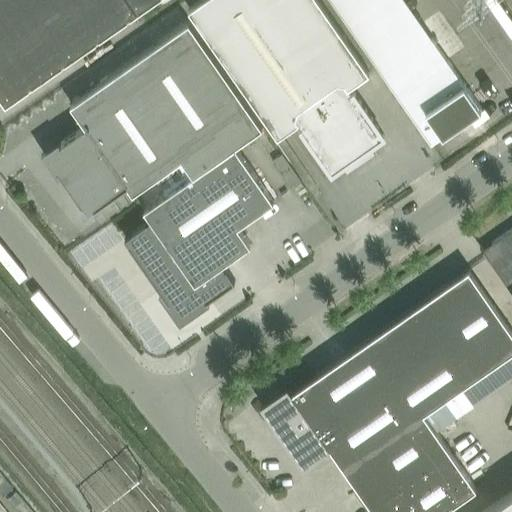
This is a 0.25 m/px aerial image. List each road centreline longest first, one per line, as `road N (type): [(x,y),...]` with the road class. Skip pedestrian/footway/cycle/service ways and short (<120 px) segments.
road 1 (unclassified): [(166,409),(511,163)]
road 2 (unclassified): [(166,409),(0,208)]
road 3 (unclassified): [(253,511),(166,409)]
